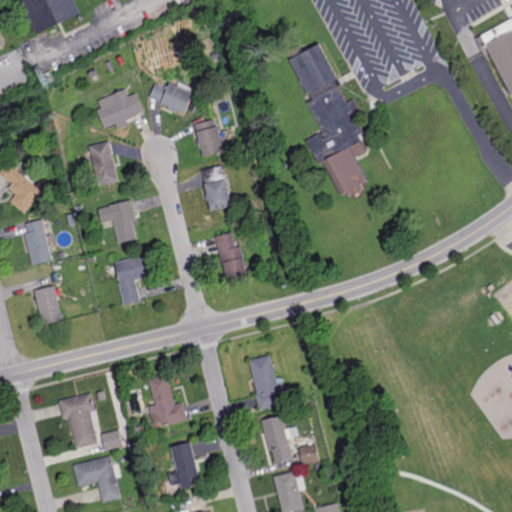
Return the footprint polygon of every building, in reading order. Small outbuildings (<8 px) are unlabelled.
[(38,34),(22,0),(76,0),(83,14),(38,34)] [(511,93),(490,54),(486,56),(477,38),(511,19),(511,93)] [(338,80),(353,72),(356,78),(339,87),(348,103),(355,99),(362,112),(355,116),(364,133),(360,135),(368,152),(355,159),(368,182),(363,185),(364,188),(360,195),(361,197),(358,198),(357,196),(350,196),(348,192),(341,196),(323,163),(321,164),(309,142),(325,133),(309,103),(316,99),(313,94),(312,95),(292,59),(319,45),(338,80)] [(214,60),(212,55),(220,52),(222,57),(214,60)] [(116,72),(112,74),(111,71),(110,71),(106,64),(112,60),(116,69),(115,69),(116,72)] [(100,80),(95,83),(93,78),(91,78),(89,73),(97,70),(99,75),(98,76),(100,80)] [(193,88),(192,92),(196,94),(187,114),(178,110),(177,112),(170,109),(170,107),(150,98),(157,84),(161,86),(162,84),(170,87),(172,84),(178,86),(180,82),(193,88)] [(129,97),(138,93),(145,112),(128,119),(130,125),(119,129),(117,124),(106,129),(98,110),(102,108),(99,101),(126,90),(129,97)] [(217,127),(220,126),(227,151),(206,157),(197,124),(215,119),(217,127)] [(48,133),(44,130),(49,125),(52,128),(48,133)] [(115,163),(117,163),(118,167),(117,168),(120,182),(100,186),(94,162),(88,163),(86,153),(91,152),(90,146),(111,142),(115,163)] [(25,176),(28,172),(37,180),(34,183),(44,192),(26,214),(11,201),(17,195),(9,188),(10,187),(4,182),(7,179),(0,173),(0,171),(10,160),(21,168),(19,171),(25,176)] [(226,173),(227,173),(232,191),(234,191),(237,201),(233,202),(235,207),(213,212),(210,201),(208,202),(206,195),(209,194),(203,171),(224,165),(226,173)] [(138,222),(134,223),(138,239),(120,244),(114,221),(102,224),(99,209),(111,207),(111,205),(133,200),(138,222)] [(70,226),(69,215),(76,214),(77,220),(76,220),(77,225),(70,226)] [(33,266),(26,233),(29,233),(27,224),(44,220),(54,261),(33,266)] [(238,248),(244,247),(248,268),(252,267),(254,274),(250,275),(251,278),(230,282),(225,264),(223,265),(217,237),(235,233),(238,248)] [(89,263),(88,257),(96,254),(98,260),(89,263)] [(125,306),(120,283),(121,282),(117,263),(146,255),(151,277),(137,280),(142,302),(125,306)] [(44,325),(36,291),(61,284),(64,299),(59,300),(64,320),(44,325)] [(492,327),(487,320),(499,311),(504,318),(492,327)] [(261,409),(257,392),(259,392),(252,362),(273,357),(285,403),(261,409)] [(177,404),(184,402),(189,419),(157,428),(155,423),(154,423),(150,406),(157,404),(157,402),(150,379),(168,374),(177,404)] [(98,444),(77,448),(70,416),(64,418),(60,400),(93,393),(97,410),(92,411),(98,444)] [(295,396),(300,396),(301,398),(290,401),(289,395),(295,393),(295,396)] [(295,458),(278,463),(275,449),(272,450),(264,419),(285,415),(292,443),(295,458)] [(137,438),(135,427),(148,424),(150,435),(137,438)] [(124,447),(119,430),(102,435),(106,451),(124,447)] [(204,484),(184,489),(182,482),(174,484),(171,473),(180,471),(173,446),(193,441),(204,484)] [(305,463),(302,447),(319,443),(322,460),(305,463)] [(122,497),(104,502),(99,481),(79,486),(74,465),(112,456),(122,497)] [(318,470),(316,464),(322,462),(324,468),(318,470)] [(293,511),(284,511),(276,476),(297,470),(307,509),(293,511)] [(317,511),(317,509),(337,503),(339,511),(317,511)]
